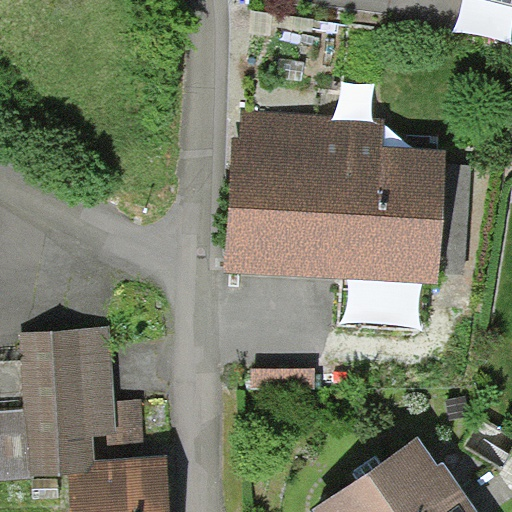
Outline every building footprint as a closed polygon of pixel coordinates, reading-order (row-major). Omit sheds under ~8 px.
[(240,113),(228,275),(332,283),(436,290),(437,272),(463,274),(471,168),(445,166),(446,152),(381,148),(383,123),(240,113)] [(26,409),(30,481),(66,479),(87,477),(96,463),(146,460),(142,400),(115,402),(111,330),(21,335),(26,409)] [(316,372),(254,369),(253,390),(316,392),(316,372)] [(0,482),(30,481),(26,409),(0,410),(0,482)] [(419,444),(321,511),(475,511),(444,467),(438,471),(419,444)] [(87,477),(66,479),(68,511),(170,511),(168,458),(146,460),(96,463),(87,477)]
